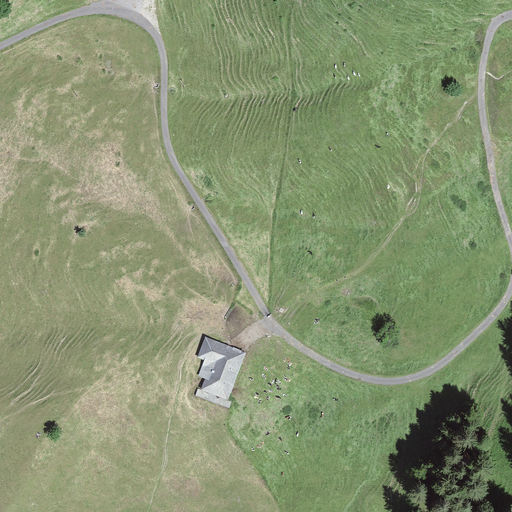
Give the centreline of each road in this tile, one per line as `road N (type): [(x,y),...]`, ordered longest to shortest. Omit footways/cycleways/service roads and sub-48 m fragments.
road 1 (unclassified): [(0,46),(89,10),(121,12),(150,28),(162,52),(172,157),(271,322),(327,363),(374,380),(430,372),(476,333),(511,287)]
road 2 (unclassified): [(511,245),(481,99),(489,34),(511,14)]
